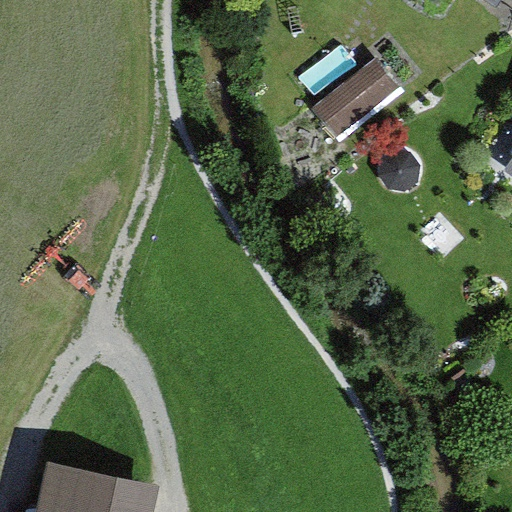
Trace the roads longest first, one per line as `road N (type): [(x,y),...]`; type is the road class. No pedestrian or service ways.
road 1 (track): [(3,511),(21,436),(107,311),(172,132)]
road 2 (track): [(107,311),(169,440),(173,511)]
road 3 (track): [(164,0),(172,132)]
